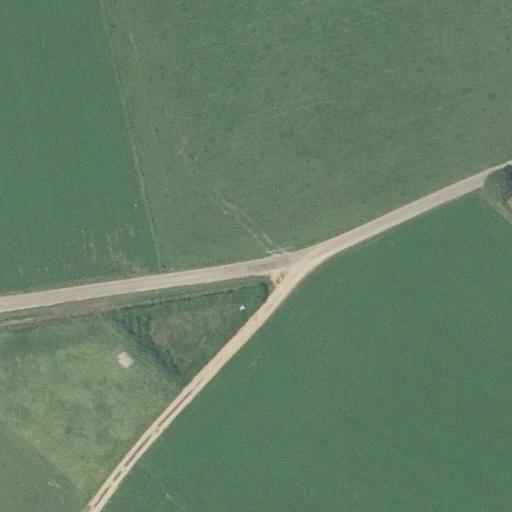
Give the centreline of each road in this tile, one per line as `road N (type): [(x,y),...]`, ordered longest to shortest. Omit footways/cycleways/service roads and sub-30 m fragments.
road 1 (unclassified): [(0,304),(315,254),(511,166)]
road 2 (track): [(91,511),(315,254)]
